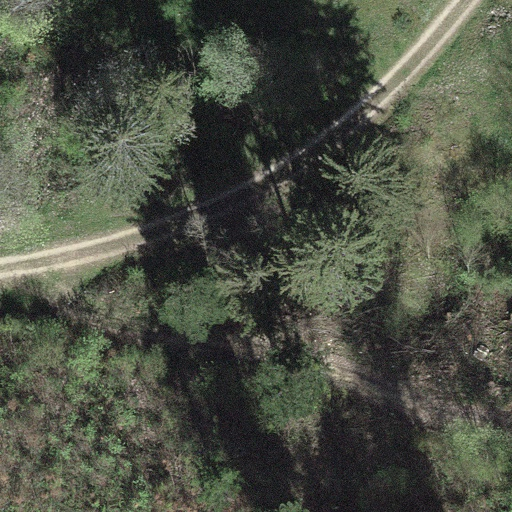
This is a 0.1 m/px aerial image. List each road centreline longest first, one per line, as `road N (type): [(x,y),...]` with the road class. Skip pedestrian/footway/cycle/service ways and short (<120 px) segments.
road 1 (track): [(0,267),(79,254),(222,208),(347,122),(464,0)]
road 2 (track): [(511,434),(345,382),(79,254)]
